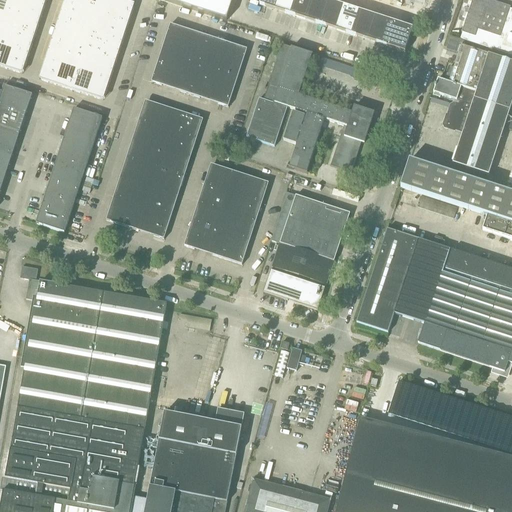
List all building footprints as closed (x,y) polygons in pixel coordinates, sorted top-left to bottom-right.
[(11,0),(9,6),(42,17),(42,16),(44,9),(45,6),(47,0),(11,0)] [(64,2),(64,3),(80,9),(83,0),(64,0),(64,2)] [(83,0),(80,9),(96,14),(100,0),(83,0)] [(100,0),(96,14),(112,19),(118,0),(100,0)] [(118,0),(112,19),(129,24),(129,23),(131,16),(132,16),(132,14),(134,8),(132,4),(128,3),(128,2),(125,2),(119,0),(118,0)] [(160,0),(227,22),(234,0),(160,0)] [(261,0),(259,5),(275,10),(278,0),(261,0)] [(278,0),(275,10),(290,15),(294,0),(278,0)] [(294,0),(290,15),(305,20),(311,0),(294,0)] [(324,0),(311,0),(305,20),(320,25),(328,1),(324,0)] [(463,33),(460,40),(464,41),(511,56),(511,9),(510,9),(510,8),(486,0),(472,0),(462,33),(463,33)] [(328,1),(320,25),(336,30),(343,6),(328,1)] [(0,24),(3,25),(9,6),(0,3),(0,24)] [(58,21),(57,22),(90,33),(96,14),(80,9),(64,3),(63,4),(61,12),(60,14),(58,21)] [(9,6),(3,25),(35,36),(36,35),(38,28),(39,25),(41,18),(42,17),(9,6)] [(343,6),(336,30),(351,35),(359,11),(343,6)] [(359,11),(351,35),(366,40),(374,16),(359,11)] [(96,14),(90,33),(123,43),(123,42),(125,35),(126,33),(128,26),(129,24),(112,19),(96,14)] [(374,16),(366,40),(381,45),(389,21),(374,16)] [(389,21),(381,45),(405,53),(413,29),(389,21)] [(52,40),(51,41),(84,52),(90,33),(57,22),(57,23),(55,31),(54,33),(52,40)] [(3,25),(0,34),(0,45),(13,50),(29,55),(30,54),(29,54),(32,47),(33,44),(35,37),(35,36),(3,25)] [(170,25),(161,54),(180,60),(189,33),(180,30),(181,28),(170,25)] [(90,33),(84,52),(116,63),(117,61),(119,54),(120,52),(122,45),(123,43),(90,33)] [(189,33),(180,60),(199,66),(209,37),(199,34),(198,36),(189,33)] [(209,37),(199,66),(218,73),(227,45),(218,42),(219,41),(209,37)] [(446,50),(459,54),(454,68),(461,71),(456,86),(462,88),(476,92),(478,85),(511,95),(511,57),(450,37),(446,50)] [(45,59),(45,60),(62,66),(78,71),(84,52),(51,41),(51,42),(49,50),(48,52),(46,59),(45,59)] [(0,45),(0,66),(5,69),(6,69),(13,50),(0,45)] [(227,45),(218,73),(238,79),(247,50),(237,47),(236,48),(227,45)] [(275,147),(288,108),(308,115),(307,116),(293,112),(284,140),(297,145),(290,169),(307,174),(325,120),(344,126),(331,167),(351,174),(361,144),(364,145),(375,114),(354,107),(352,114),(299,96),(313,55),(281,45),(281,46),(282,46),(269,83),(270,83),(264,101),(259,99),(247,138),(275,147)] [(13,50),(6,69),(7,70),(7,69),(13,71),(13,72),(15,72),(20,73),(24,71),(24,70),(26,66),(27,63),(26,63),(29,56),(29,55),(13,50)] [(84,52),(78,71),(94,76),(110,82),(111,80),(110,80),(113,73),(114,71),(113,71),(116,64),(116,63),(84,52)] [(161,54),(151,83),(162,86),(162,85),(172,87),(180,60),(161,54)] [(319,67),(359,80),(362,71),(322,58),(319,67)] [(42,71),(40,77),(42,81),(46,82),(48,83),(49,83),(54,85),(55,85),(62,66),(45,60),(45,61),(43,69),(42,69),(42,71)] [(180,60),(172,87),(181,90),(180,92),(190,95),(199,66),(180,60)] [(62,66),(55,85),(56,86),(56,85),(62,87),(62,88),(64,88),(70,90),(71,91),(78,71),(62,66)] [(199,66),(190,95),(200,99),(201,97),(210,100),(218,73),(199,66)] [(434,94),(433,96),(440,98),(441,96),(455,101),(457,101),(462,88),(456,86),(461,71),(454,68),(450,67),(445,82),(438,80),(436,85),(435,85),(435,87),(435,88),(433,94),(434,94)] [(78,71),(71,91),(72,91),(78,93),(80,94),(80,93),(86,95),(87,96),(94,76),(78,71)] [(218,73),(210,100),(219,103),(218,105),(228,108),(238,79),(218,73)] [(94,76),(87,96),(88,96),(94,98),(96,99),(101,100),(105,98),(107,92),(108,90),(107,90),(110,83),(110,82),(94,76)] [(446,115),(444,123),(445,123),(444,125),(445,128),(447,128),(447,129),(455,132),(455,131),(463,133),(453,164),(489,176),(505,128),(510,112),(511,105),(511,95),(478,85),(476,92),(462,88),(457,101),(455,101),(454,103),(451,105),(447,115),(446,115)] [(0,195),(33,96),(4,86),(0,99),(0,195)] [(142,111),(139,121),(168,130),(174,111),(147,102),(144,111),(142,111)] [(65,233),(102,119),(74,109),(36,224),(65,233)] [(174,111),(168,130),(197,140),(200,130),(199,129),(202,120),(174,111)] [(138,131),(135,140),(162,149),(168,130),(139,121),(136,131),(138,131)] [(168,130),(162,149),(189,158),(192,149),(194,150),(197,140),(168,130)] [(130,149),(127,159),(156,168),(162,149),(135,140),(132,150),(130,149)] [(162,149),(156,168),(185,178),(188,168),(186,167),(189,158),(162,149)] [(125,169),(122,179),(149,187),(156,168),(127,159),(123,169),(125,169)] [(404,175),(400,188),(487,216),(482,231),(511,240),(511,193),(505,192),(409,161),(405,173),(404,175)] [(208,174),(205,184),(234,194),(240,175),(213,166),(210,175),(208,174)] [(156,168),(149,187),(177,196),(180,187),(181,188),(185,178),(156,168)] [(240,175),(234,194),(263,203),(266,193),(264,193),(267,184),(240,175)] [(118,187),(114,197),(116,198),(134,204),(143,207),(149,187),(122,179),(119,188),(118,187)] [(203,195),(200,204),(227,213),(234,194),(205,184),(201,194),(203,195)] [(149,187),(143,207),(153,210),(172,217),(176,206),(174,205),(177,196),(149,187)] [(227,213),(221,232),(231,235),(249,241),(250,242),(254,231),(252,231),(258,213),(259,213),(263,203),(234,194),(227,213)] [(350,214),(288,194),(280,218),(342,238),(350,214)] [(417,208),(454,220),(457,209),(421,197),(417,208)] [(111,206),(106,221),(126,228),(134,204),(116,198),(113,207),(111,206)] [(134,204),(126,228),(136,231),(136,229),(145,232),(153,210),(143,207),(134,204)] [(195,212),(192,222),(212,229),(221,232),(227,213),(200,204),(197,213),(195,212)] [(153,210),(145,232),(154,235),(154,237),(164,240),(172,217),(153,210)] [(342,238),(280,218),(272,241),(280,244),(334,262),(342,238)] [(192,222),(184,247),(195,250),(195,248),(204,251),(212,229),(192,222)] [(212,229),(204,251),(213,254),(213,256),(223,259),(231,235),(221,232),(212,229)] [(368,289),(357,324),(388,334),(395,314),(425,324),(449,250),(387,230),(386,233),(385,237),(368,288),(368,289)] [(231,235),(223,259),(242,266),(247,250),(246,250),(249,241),(231,235)] [(436,236),(434,244),(444,247),(446,241),(443,240),(443,239),(436,236)] [(327,285),(334,262),(280,244),(272,267),(273,268),(272,271),(271,271),(264,293),(318,311),(325,289),(326,285),(327,285)] [(425,324),(418,344),(441,351),(440,352),(493,369),(493,370),(495,374),(499,375),(500,376),(501,376),(502,376),(503,376),(503,375),(506,375),(509,374),(510,370),(509,369),(511,365),(511,364),(511,270),(449,250),(425,324)] [(26,300),(37,302),(17,414),(15,414),(14,417),(16,417),(13,437),(10,436),(9,441),(12,442),(5,479),(3,478),(1,491),(3,491),(0,508),(0,511),(132,511),(137,486),(135,486),(167,305),(36,282),(38,270),(22,267),(20,279),(29,281),(26,300)] [(188,316),(186,327),(210,332),(212,321),(188,316)] [(290,345),(283,343),(281,349),(288,351),(290,345)] [(301,356),(302,352),(292,350),(287,370),(297,372),(299,365),(304,367),(306,357),(301,356)] [(275,376),(283,379),(290,354),(282,352),(275,376)] [(158,448),(145,511),(225,511),(245,414),(218,409),(215,423),(165,413),(158,448)] [(511,511),(511,458),(390,426),(383,450),(378,449),(375,458),(381,459),(375,483),(484,511),(511,511)] [(328,511),(331,501),(254,480),(245,511),(328,511)]
